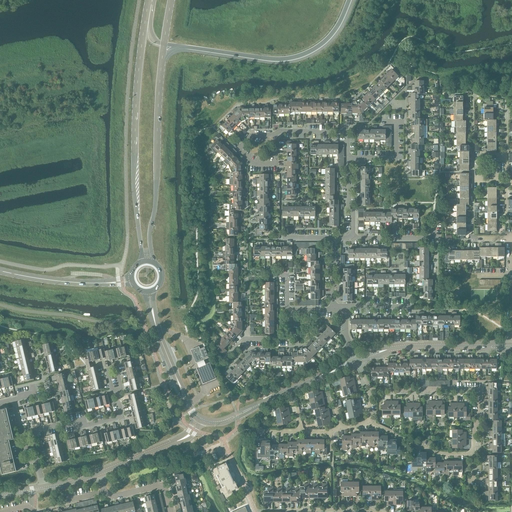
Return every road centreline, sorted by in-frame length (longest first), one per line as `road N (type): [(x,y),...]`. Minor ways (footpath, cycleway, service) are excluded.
road 1 (secondary): [(145,19),(134,160),(141,263)]
road 2 (secondary): [(155,264),(150,229),(164,45)]
road 3 (motorway): [(164,45),(296,58),(327,41),(351,0)]
road 4 (residential): [(353,239),(350,133),(276,132)]
road 5 (tertiary): [(199,418),(226,420),(359,360)]
road 6 (residential): [(473,454),(479,391),(370,391)]
road 7 (tertiary): [(359,360),(396,348),(511,346)]
road 8 (tertiary): [(199,418),(157,329),(149,292)]
road 9 (secondary): [(0,271),(72,282),(132,280)]
road 10 (residential): [(31,433),(124,418),(117,390)]
